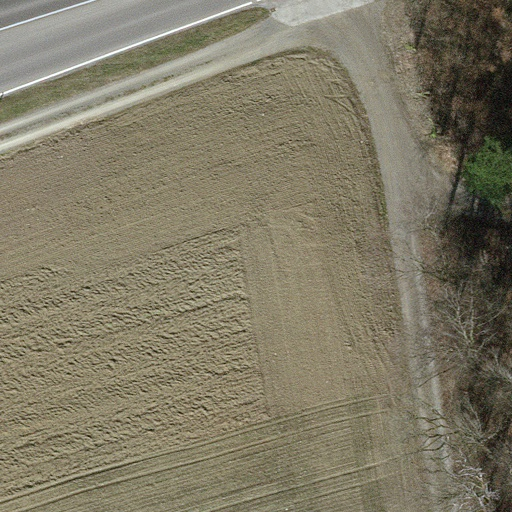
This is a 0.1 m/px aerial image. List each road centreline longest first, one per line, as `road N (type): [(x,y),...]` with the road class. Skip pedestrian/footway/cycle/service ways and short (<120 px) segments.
road 1 (track): [(464,511),(406,186),(331,6)]
road 2 (track): [(0,129),(331,6),(329,0)]
road 3 (secondary): [(122,0),(0,41)]
